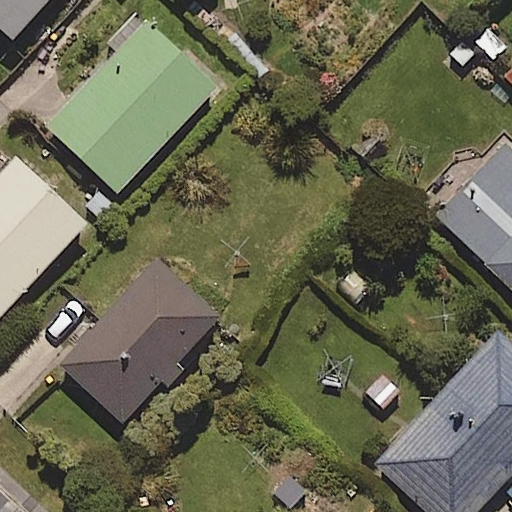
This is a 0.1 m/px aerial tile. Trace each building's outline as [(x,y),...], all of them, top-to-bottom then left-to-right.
[(54,0),(0,0),(0,29),(15,43),(54,0)] [(219,88),(137,12),(106,45),(113,52),(44,126),(120,195),(219,88)] [(511,47),(487,23),(467,43),(494,70),(511,51),(511,47)] [(511,147),(506,142),(435,216),(511,289),(511,147)] [(0,321),(87,226),(15,160),(0,175),(0,321)] [(161,387),(170,396),(192,373),(183,365),(225,321),(161,260),(60,365),(123,426),(161,387)] [(479,511),(511,477),(511,344),(502,335),(378,466),(426,511),(479,511)] [(387,417),(407,395),(381,371),(362,393),(387,417)]
